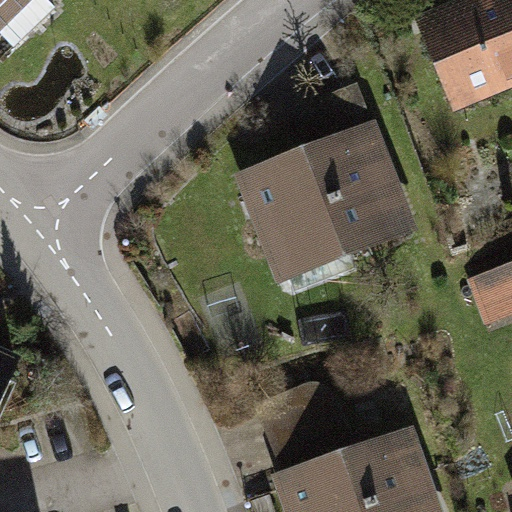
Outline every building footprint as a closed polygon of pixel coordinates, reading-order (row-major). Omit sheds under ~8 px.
[(0,0),(0,43),(1,45),(49,0),(0,0)] [(511,0),(474,0),(475,2),(414,27),(454,125),(511,101),(511,0)] [(294,163),(238,184),(283,301),(421,247),(361,93),(279,124),(294,163)] [(511,268),(471,283),(488,332),(511,323),(511,268)] [(0,428),(28,370),(0,357),(0,428)] [(437,511),(410,435),(275,483),(284,511),(437,511)]
